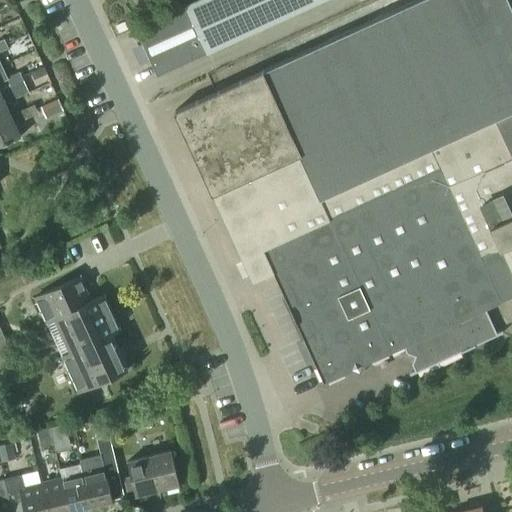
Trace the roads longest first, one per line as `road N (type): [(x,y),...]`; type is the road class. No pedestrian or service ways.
road 1 (residential): [(275,505),(250,397),(219,313),(77,0)]
road 2 (unclassified): [(275,505),(511,446)]
road 3 (unknown): [(127,109),(340,0)]
